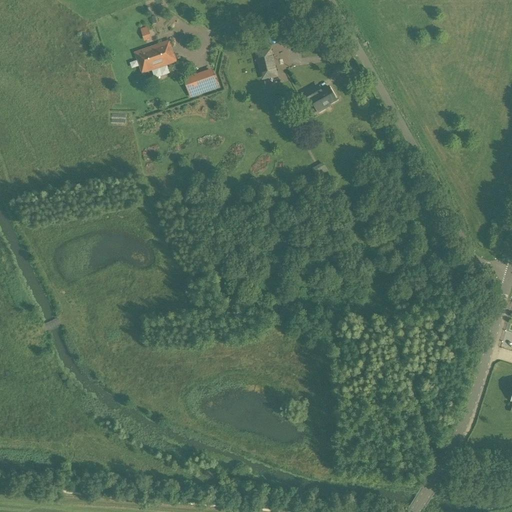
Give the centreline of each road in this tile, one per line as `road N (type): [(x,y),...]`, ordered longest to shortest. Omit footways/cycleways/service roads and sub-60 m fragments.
road 1 (unclassified): [(511,271),(469,255),(330,0)]
road 2 (tertiary): [(414,511),(458,436),(511,271)]
